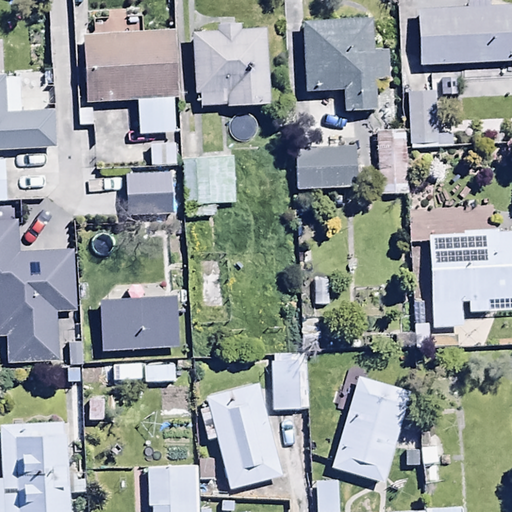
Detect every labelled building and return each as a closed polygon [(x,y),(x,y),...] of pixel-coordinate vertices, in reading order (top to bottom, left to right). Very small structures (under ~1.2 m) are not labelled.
[(511,0),(413,0),(416,47),(511,42),(511,0)] [(368,16),(299,21),(304,91),(342,89),(343,110),(374,109),(372,78),(385,77),(383,45),(370,46),(368,16)] [(215,30),(190,31),(192,94),(197,93),(198,107),(267,105),(264,27),(237,28),(237,23),(214,23),(215,30)] [(172,30),(81,35),(84,102),(135,99),(137,135),(172,133),(171,96),(175,96),(172,30)] [(0,150),(55,148),(54,109),(47,109),(46,78),(19,79),(18,75),(2,76),(1,44),(0,44),(0,150)] [(432,142),(434,147),(511,142),(511,119),(435,124),(433,75),(406,76),(408,142),(432,142)] [(405,133),(376,133),(376,194),(405,194),(405,133)] [(232,183),(228,136),(179,140),(183,188),(232,183)] [(353,144),(292,148),(295,190),(355,187),(353,144)] [(121,152),(123,193),(173,190),(170,149),(121,152)] [(0,159),(0,201),(49,199),(47,158),(0,159)] [(16,219),(0,219),(0,335),(4,336),(5,363),(55,362),(54,312),(75,312),(73,248),(17,250),(16,219)] [(511,229),(425,234),(430,328),(461,327),(460,312),(511,309),(511,229)] [(174,330),(171,278),(94,283),(97,334),(174,330)] [(304,337),(266,338),(269,394),(307,392),(304,337)] [(139,340),(139,363),(175,363),(174,339),(139,340)] [(411,369),(359,352),(327,450),(379,467),(411,369)] [(280,474),(256,383),(203,397),(205,406),(196,408),(204,439),(214,437),(227,489),(280,474)] [(63,421),(0,424),(0,469),(0,478),(0,511),(67,511),(67,494),(84,493),(83,472),(66,473),(63,421)] [(441,435),(418,435),(419,467),(441,466),(441,435)] [(193,511),(193,442),(144,442),(144,487),(165,487),(165,511),(193,511)] [(335,459),(310,461),(312,499),(337,497),(335,459)]
